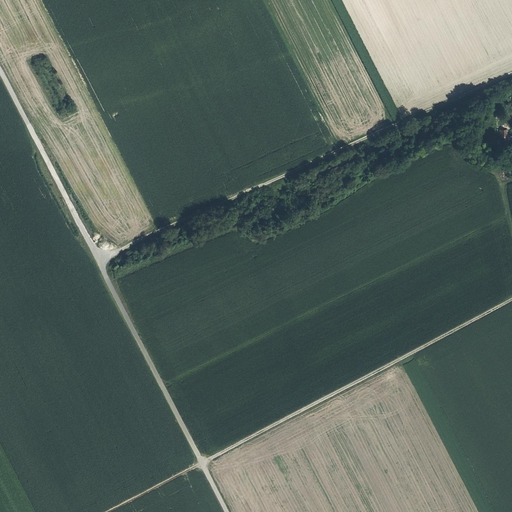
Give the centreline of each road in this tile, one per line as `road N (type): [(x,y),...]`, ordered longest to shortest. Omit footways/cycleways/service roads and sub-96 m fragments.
road 1 (residential): [(511,73),(97,259)]
road 2 (unclassified): [(511,299),(202,463)]
road 3 (unclassified): [(97,259),(202,463)]
road 4 (unclassified): [(0,70),(97,259)]
